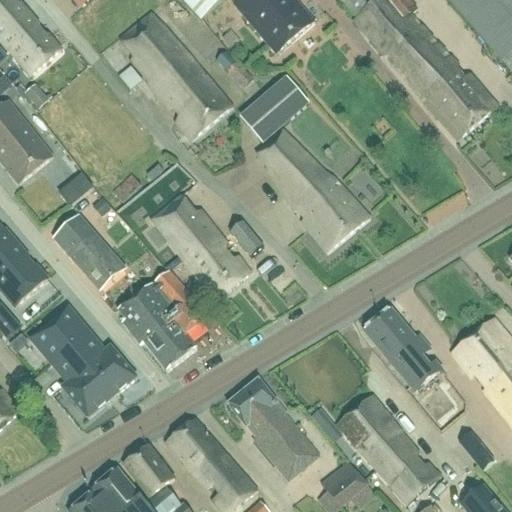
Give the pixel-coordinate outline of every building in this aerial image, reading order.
[(0,0),(0,43),(1,45),(30,20),(20,8),(18,9),(11,2),(12,0),(0,0)] [(177,0),(200,25),(227,0),(177,0)] [(277,58),(314,25),(292,0),(245,0),(235,9),(277,58)] [(338,0),(356,22),(355,23),(383,55),(384,60),(457,145),(498,110),(478,88),(469,78),(462,81),(455,73),(457,69),(422,29),(412,17),(417,13),(405,0),(391,0),(387,4),(382,0),(381,0),(375,5),(370,0),(338,0)] [(511,0),(446,0),(491,51),(511,33),(511,0)] [(150,16),(119,42),(134,60),(131,64),(134,67),(132,69),(147,88),(154,95),(153,96),(160,105),(162,104),(168,113),(172,110),(180,119),(176,126),(190,143),(233,111),(205,78),(200,75),(150,16)] [(30,20),(1,45),(32,80),(61,55),(47,39),(45,40),(38,32),(39,30),(30,20)] [(511,33),(491,51),(511,75),(511,33)] [(252,84),(236,66),(237,66),(226,54),(215,65),(226,76),(227,75),(243,92),(252,84)] [(0,97),(10,90),(4,83),(2,79),(0,80),(0,97)] [(264,148),(309,109),(287,82),(241,121),(264,148)] [(0,165),(19,189),(53,162),(8,105),(0,111),(0,165)] [(331,186),(282,134),(256,156),(267,170),(266,172),(294,214),(296,213),(304,222),(300,226),(327,256),(370,221),(336,185),(331,186)] [(122,207),(141,190),(132,178),(112,194),(122,207)] [(181,210),(176,204),(151,224),(201,286),(199,288),(217,305),(251,277),(237,260),(232,264),(224,254),(226,248),(200,215),(194,217),(186,206),(181,210)] [(100,296),(101,295),(126,273),(79,219),(53,242),(100,296)] [(263,250),(242,225),(230,236),(251,261),(263,250)] [(0,261),(17,247),(6,234),(4,235),(0,230),(0,261)] [(28,260),(17,247),(0,261),(0,291),(17,310),(49,283),(37,270),(35,271),(27,261),(28,260)] [(197,352),(185,337),(208,319),(168,275),(119,314),(126,323),(123,326),(140,348),(143,345),(167,375),(197,352)] [(202,309),(206,305),(198,296),(193,300),(202,309)] [(29,341),(51,366),(69,350),(90,332),(69,307),(29,341)] [(22,332),(1,308),(0,309),(0,334),(8,344),(18,335),(22,332)] [(415,343),(390,312),(364,334),(414,396),(441,374),(435,366),(430,370),(422,360),(430,352),(420,340),(415,343)] [(511,345),(494,323),(452,357),(472,383),(476,381),(486,392),(484,395),(511,430),(511,345)] [(107,352),(90,332),(69,350),(111,401),(135,380),(109,350),(107,352)] [(28,347),(21,340),(10,350),(16,357),(28,347)] [(111,401),(69,350),(51,366),(67,385),(61,390),(87,421),(111,401)] [(317,462),(284,419),(285,418),(286,417),(258,383),(227,408),(246,431),(249,429),(257,439),(253,443),(288,486),(317,462)] [(0,432),(18,415),(0,395),(0,432)] [(430,468),(425,471),(415,460),(421,455),(373,399),(336,430),(357,454),(359,452),(406,507),(436,482),(439,479),(430,468)] [(311,422),(323,435),(331,428),(320,414),(311,422)] [(236,511),(257,495),(195,422),(167,446),(207,493),(213,490),(220,498),(213,504),(219,511),(236,511)] [(153,511),(176,511),(181,509),(165,490),(174,483),(149,449),(123,468),(149,502),(147,504),(153,511)] [(359,511),(361,511),(376,501),(368,489),(347,465),(321,487),(328,496),(318,504),(324,511),(340,511),(341,511),(352,503),(359,511)] [(149,511),(118,473),(93,493),(94,495),(73,511),(149,511)] [(501,511),(483,490),(460,509),(462,511),(501,511)]
